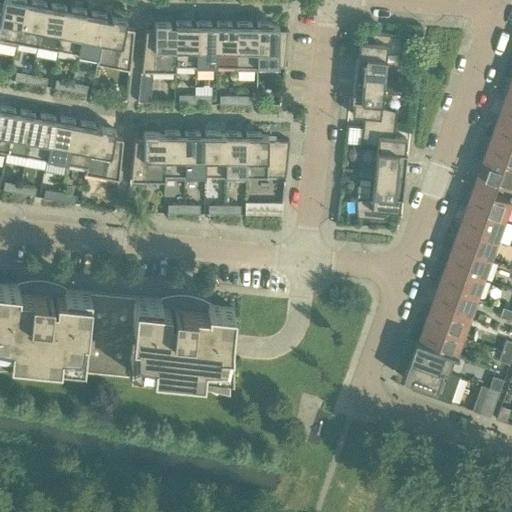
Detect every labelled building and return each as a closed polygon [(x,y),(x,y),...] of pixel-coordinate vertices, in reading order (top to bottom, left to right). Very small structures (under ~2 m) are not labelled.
[(24,0),(2,0),(3,1),(0,0),(0,41),(17,45),(18,39),(17,39),(24,0)] [(45,3),(45,4),(46,2),(37,0),(30,0),(30,1),(26,0),(24,0),(17,39),(18,39),(37,43),(45,3)] [(65,7),(66,5),(51,2),(50,5),(45,4),(45,3),(37,43),(57,46),(65,7)] [(85,11),(86,9),(71,6),(70,8),(65,7),(57,46),(76,50),(77,50),(85,11)] [(105,15),(106,13),(91,10),(90,12),(85,11),(77,50),(76,50),(75,56),(96,60),(105,15)] [(126,19),(105,15),(96,60),(129,66),(133,26),(125,24),(126,19)] [(175,62),(175,20),(175,22),(154,22),(154,27),(145,27),(141,68),(176,68),(176,62),(175,62)] [(196,23),(195,23),(190,22),(190,20),(175,20),(175,62),(176,62),(194,62),(195,62),(196,23)] [(216,23),(215,23),(210,23),(210,21),(195,20),(195,23),(196,23),(195,62),(194,62),(194,68),(216,69),(216,63),(215,63),(216,23)] [(236,23),(231,23),(231,21),(215,21),(215,23),(216,23),(215,63),(216,63),(235,63),(236,63),(236,23)] [(257,24),(256,24),(251,23),(251,21),(236,21),(236,23),(236,63),(235,63),(235,69),(257,69),(257,65),(256,65),(257,24)] [(256,21),(256,24),(257,24),(256,65),(257,65),(284,66),(288,29),(278,29),(278,24),(272,23),(272,22),(256,21)] [(359,40),(355,76),(383,79),(386,53),(401,52),(401,54),(402,54),(400,34),(372,31),(371,41),(359,40)] [(30,82),(31,73),(15,70),(14,79),(30,82)] [(142,72),(141,99),(151,99),(152,72),(142,72)] [(47,76),(31,73),(30,82),(46,85),(47,76)] [(380,106),(383,79),(355,76),(351,113),(363,114),(363,123),(394,127),(396,107),(395,107),(395,110),(380,106)] [(70,90),(71,81),(56,78),(54,87),(70,90)] [(87,84),(71,81),(70,90),(85,93),(87,84)] [(194,102),(195,94),(178,93),(178,102),(194,102)] [(211,94),(195,94),(194,102),(211,103),(211,94)] [(235,103),(235,94),(219,94),(219,103),(235,103)] [(252,95),(235,94),(235,103),(251,103),(252,95)] [(511,98),(504,96),(498,116),(511,120),(511,98)] [(14,110),(15,107),(0,104),(0,153),(6,155),(7,149),(6,148),(14,110)] [(34,113),(35,111),(19,108),(19,111),(14,110),(6,148),(7,149),(27,152),(34,113)] [(54,117),(55,115),(39,112),(39,114),(34,113),(27,152),(46,156),(54,117)] [(74,121),(75,119),(60,116),(59,118),(54,117),(46,156),(67,160),(74,121)] [(511,120),(498,116),(491,135),(511,142),(511,120)] [(94,124),(95,123),(80,120),(79,122),(74,121),(67,160),(85,164),(86,164),(94,124)] [(393,136),(394,127),(363,123),(361,143),(362,143),(362,140),(377,144),(374,171),(402,173),(405,137),(393,136)] [(115,128),(94,124),(86,164),(85,164),(84,169),(118,176),(122,135),(114,134),(115,128)] [(184,132),(179,132),(179,130),(163,130),(163,132),(164,132),(164,172),(165,172),(164,178),(183,178),(183,172),(184,172),(184,132)] [(205,132),(204,132),(199,132),(199,130),(184,130),(184,132),(184,172),(183,172),(183,178),(205,178),(205,172),(204,172),(205,132)] [(225,133),(220,133),(220,130),(204,130),(204,132),(205,132),(204,172),(205,172),(224,172),(224,173),(225,133)] [(164,132),(163,132),(143,131),(143,137),(134,137),(130,177),(164,178),(165,172),(164,172),(164,132)] [(246,133),(245,133),(240,133),(240,131),(225,131),(225,133),(224,173),(224,172),(224,179),(246,179),(246,175),(246,133)] [(245,131),(245,133),(246,133),(246,175),(285,175),(289,139),(267,139),(267,133),(260,133),(260,131),(245,131)] [(511,142),(491,135),(484,154),(511,164),(511,142)] [(474,181),(473,186),(486,191),(488,186),(490,179),(511,186),(511,164),(484,154),(474,181)] [(398,210),(402,173),(374,171),(358,169),(358,174),(373,178),(371,197),(356,198),(356,196),(355,196),(356,216),(385,219),(386,209),(398,210)] [(19,192),(21,183),(4,180),(3,189),(19,192)] [(36,186),(21,183),(19,192),(34,195),(36,186)] [(473,186),(465,206),(502,219),(509,199),(492,193),(486,191),(473,186)] [(59,199),(61,191),(44,188),(43,196),(59,199)] [(76,194),(61,191),(59,199),(74,202),(76,194)] [(269,213),(281,213),(282,202),(269,201),(269,213)] [(183,212),(183,203),(167,203),(167,212),(183,212)] [(200,203),(183,203),(183,212),(199,212),(200,203)] [(224,209),(224,204),(208,203),(208,212),(224,213),(224,209)] [(240,204),(224,204),(224,209),(224,213),(240,213),(240,204)] [(465,206),(459,225),(495,238),(502,219),(465,206)] [(459,225),(452,244),(488,257),(495,238),(459,225)] [(452,244),(445,264),(482,277),(488,257),(452,244)] [(445,264),(438,283),(475,296),(482,277),(445,264)] [(0,362),(225,385),(226,377),(226,370),(230,370),(230,346),(230,339),(231,330),(232,319),(233,305),(193,301),(173,299),(135,296),(87,291),(51,287),(31,285),(0,281),(0,362)] [(438,283),(431,302),(468,315),(475,296),(438,283)] [(431,302),(424,321),(461,334),(468,315),(431,302)] [(424,321),(418,340),(421,341),(420,342),(457,355),(458,354),(455,353),(461,334),(424,321)] [(511,340),(505,338),(502,349),(511,352),(511,340)] [(418,340),(411,359),(448,372),(454,355),(457,356),(457,355),(420,342),(421,341),(418,340)] [(508,363),(511,352),(502,349),(498,359),(508,363)] [(448,372),(411,359),(404,378),(413,381),(410,387),(451,402),(454,394),(452,393),(458,377),(459,378),(460,376),(448,372)] [(492,374),(488,386),(499,390),(503,378),(492,374)] [(488,386),(485,385),(476,411),(490,416),(499,390),(488,386)] [(495,417),(505,421),(510,408),(500,405),(495,417)]
